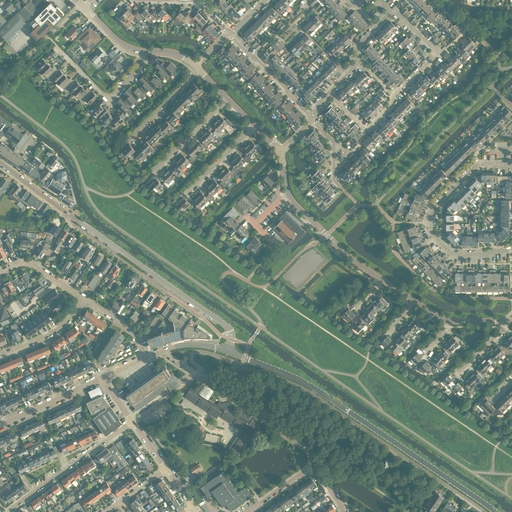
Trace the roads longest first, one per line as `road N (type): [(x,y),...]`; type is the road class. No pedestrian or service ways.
road 1 (unclassified): [(227,350),(305,382),(495,511)]
road 2 (residential): [(219,320),(0,161)]
road 3 (residential): [(392,11),(438,53),(365,131),(328,92)]
road 4 (residential): [(511,251),(451,254),(431,233),(431,211),(481,163),(511,165)]
road 5 (residential): [(165,349),(306,446),(310,466)]
road 6 (residential): [(6,511),(131,421)]
road 7 (tertiary): [(382,280),(288,194)]
road 8 (residential): [(141,51),(140,67),(109,96),(59,49)]
road 9 (residential): [(311,118),(228,33)]
